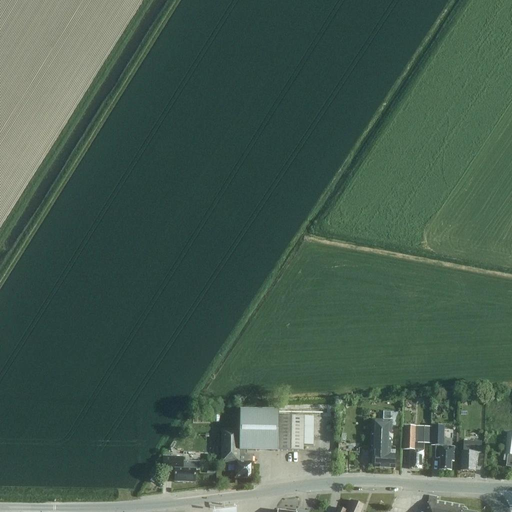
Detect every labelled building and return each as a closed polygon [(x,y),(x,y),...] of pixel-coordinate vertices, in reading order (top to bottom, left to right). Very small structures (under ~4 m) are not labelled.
[(222,430),(221,463),(235,463),(235,478),(253,479),(253,463),(253,454),(247,454),(247,450),(278,450),(279,416),(279,410),(240,409),(239,425),(239,430),(222,430)] [(372,420),(370,450),(376,451),(375,468),(394,469),(395,454),(395,450),(391,449),(391,430),(392,426),(392,412),(383,412),(383,420),(372,420)] [(392,426),(391,430),(401,431),(402,422),(398,422),(398,413),(392,412),(392,426)] [(279,416),(278,450),(303,451),(303,445),(314,446),(314,417),(304,417),(279,416)] [(431,444),(431,427),(404,426),(403,450),(410,450),(410,469),(422,470),(423,468),(424,444),(431,444)] [(431,444),(431,446),(436,446),(435,458),(440,459),(440,470),(451,471),(451,462),(454,462),(454,447),(443,447),(444,426),(432,426),(432,427),(431,427),(431,444)] [(346,435),(337,435),(337,443),(346,444),(346,435)] [(477,453),(481,453),(481,442),(463,442),(463,452),(462,452),(461,471),(475,472),(475,461),(477,461),(477,453)] [(183,460),(183,458),(183,457),(163,456),(163,468),(172,469),(172,470),(175,470),(175,482),(195,483),(196,470),(200,470),(200,461),(183,460)] [(466,511),(463,511),(464,506),(436,501),(437,497),(429,496),(426,511),(466,511)] [(360,511),(363,506),(351,501),(346,511),(339,508),(337,511),(360,511)]
